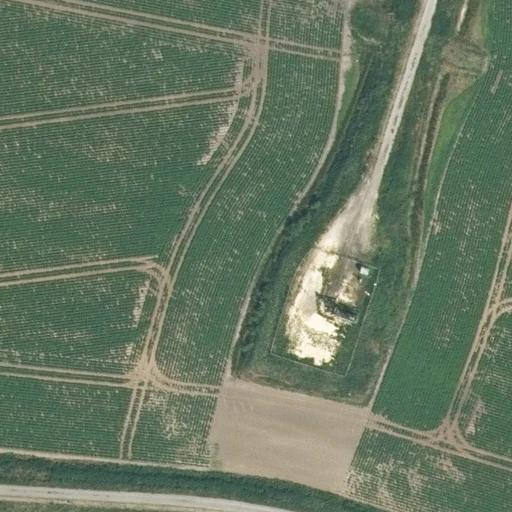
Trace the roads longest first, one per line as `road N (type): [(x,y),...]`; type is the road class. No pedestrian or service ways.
road 1 (track): [(433,0),(333,288)]
road 2 (track): [(223,511),(0,496)]
